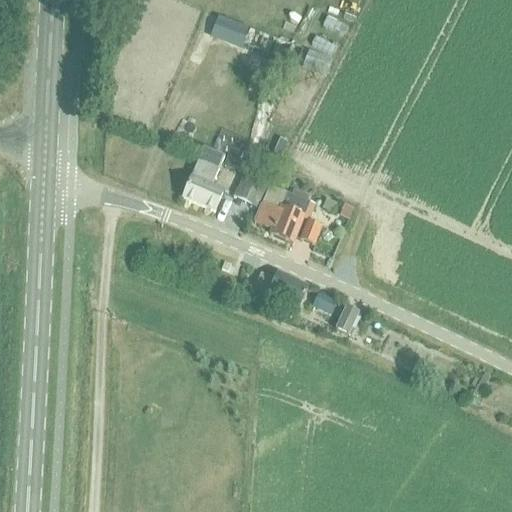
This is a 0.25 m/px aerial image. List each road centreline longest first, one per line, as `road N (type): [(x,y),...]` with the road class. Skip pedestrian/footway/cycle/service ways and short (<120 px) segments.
road 1 (unclassified): [(511,369),(315,276),(71,181),(46,161)]
road 2 (secondary): [(24,511),(46,161)]
road 3 (secondary): [(46,161),(56,0)]
